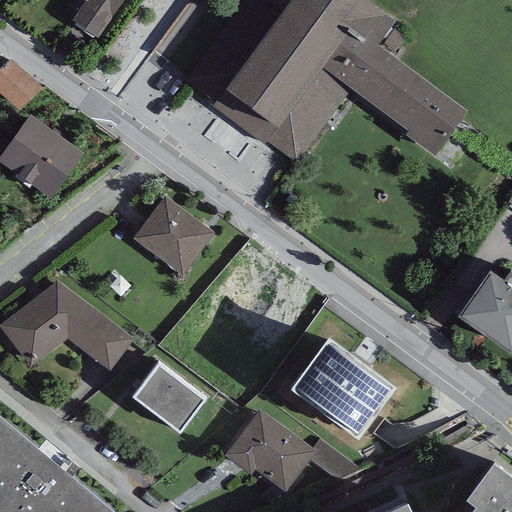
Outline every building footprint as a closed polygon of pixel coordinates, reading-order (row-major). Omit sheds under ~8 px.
[(82,0),(71,16),(97,34),(121,0),(82,0)] [(239,0),(182,78),(212,99),(210,103),(264,143),(267,139),(295,160),(351,85),(407,126),(404,129),(433,151),(468,105),(380,39),(398,16),(376,0),(239,0)] [(41,81),(10,52),(0,62),(0,87),(19,105),(41,81)] [(85,145),(29,107),(0,150),(0,153),(55,191),(85,145)] [(213,227),(163,192),(133,234),(183,269),(213,227)] [(296,288),(247,253),(215,296),(232,308),(229,312),(275,345),(304,306),(290,296),(296,288)] [(511,346),(511,345),(511,263),(505,273),(489,262),(460,308),(511,346)] [(57,278),(0,322),(0,323),(30,363),(68,335),(109,364),(134,335),(57,278)] [(397,375),(328,324),(290,376),(358,427),(397,375)] [(207,393),(158,356),(131,391),(180,428),(207,393)] [(112,511),(118,506),(0,406),(0,511),(112,511)] [(316,452),(258,408),(223,455),(249,475),(254,469),(285,493),(316,452)] [(511,511),(511,477),(495,464),(466,501),(476,509),(473,511),(511,511)]
